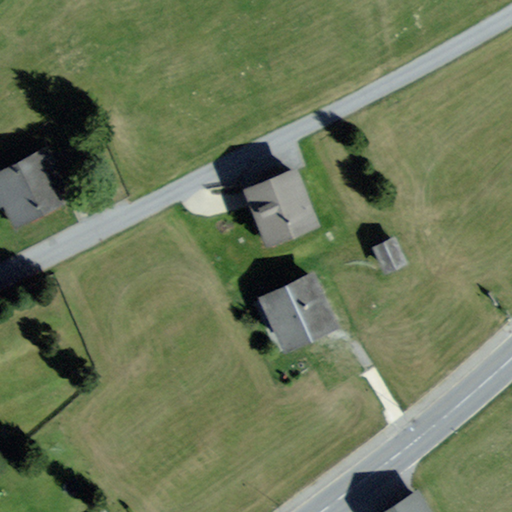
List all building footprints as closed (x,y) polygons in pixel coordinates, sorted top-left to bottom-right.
[(54,148),(0,173),(0,201),(11,197),(21,219),(75,193),(54,148)] [(252,189),(273,241),(325,221),(304,169),(252,189)] [(383,248),(392,266),(408,259),(399,240),(383,248)] [(320,272),(267,300),(277,321),(290,314),(303,340),(344,319),(320,272)] [(434,511),(421,491),(388,511),(434,511)]
